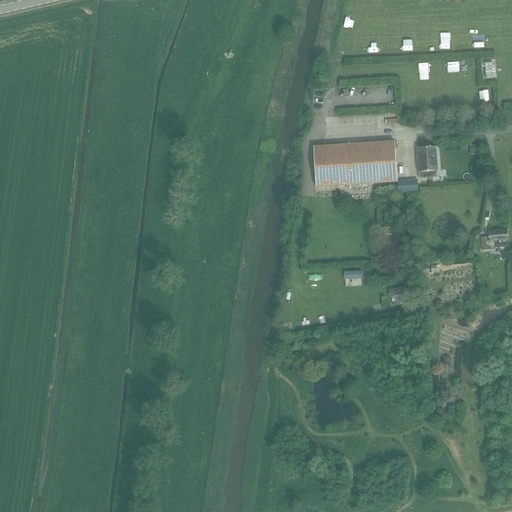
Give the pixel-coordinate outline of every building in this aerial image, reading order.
[(486,45),(496,45),(496,34),(486,35),(486,45)] [(414,46),(422,45),(422,36),(414,36),(414,46)] [(451,36),(443,36),(443,46),(451,46),(451,36)] [(456,57),(457,67),(468,67),(468,57),(456,57)] [(430,58),(429,68),(438,68),(438,59),(430,58)] [(504,58),(496,58),(496,73),(504,73),(504,58)] [(493,79),(492,63),(485,63),(486,79),(493,79)] [(491,148),(489,140),(480,142),(482,150),(491,148)] [(317,188),(320,187),(397,182),(395,142),(314,147),(317,188)] [(436,171),(437,171),(436,147),(417,148),(419,178),(437,177),(436,171)] [(411,181),(398,182),(398,192),(411,191),(411,181)] [(488,231),(489,237),(481,238),(482,251),(495,250),(494,242),(502,241),(502,247),(509,247),(507,230),(488,231)] [(418,290),(416,282),(400,286),(402,294),(418,290)]
